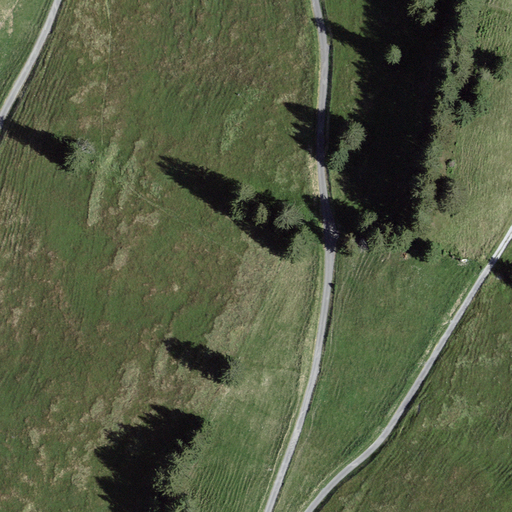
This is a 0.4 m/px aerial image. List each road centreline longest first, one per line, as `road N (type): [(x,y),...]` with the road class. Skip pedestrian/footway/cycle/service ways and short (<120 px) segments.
road 1 (unclassified): [(267,511),(315,365),(328,270),(319,153),(324,47),(315,0)]
road 2 (unclassified): [(511,231),(387,430),(306,511)]
road 3 (unclassified): [(57,0),(0,121)]
